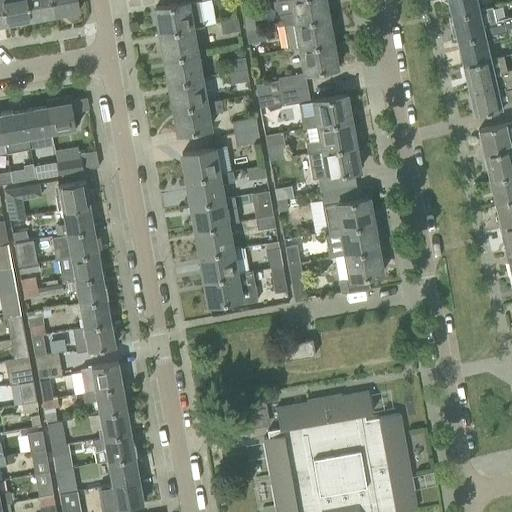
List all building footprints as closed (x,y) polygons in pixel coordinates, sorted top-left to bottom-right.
[(30,19),(26,0),(2,0),(7,24),(30,19)] [(51,0),(26,0),(30,19),(54,15),(51,0)] [(76,0),(51,0),(54,15),(79,11),(76,0)] [(200,1),(204,0),(185,0),(186,2),(155,7),(160,33),(192,27),(204,25),(200,1)] [(291,0),(294,11),(276,14),(278,26),(284,24),(328,17),(324,0),(291,0)] [(447,0),(452,16),(479,10),(477,0),(447,0)] [(484,28),(479,10),(452,16),(457,40),(505,29),(511,27),(511,15),(502,18),(502,21),(489,24),(490,27),(484,28)] [(328,17),(284,24),(289,49),(301,47),(332,41),(328,17)] [(238,19),(220,21),(222,33),(240,31),(238,19)] [(196,52),(192,27),(160,33),(164,58),(196,52)] [(248,43),(266,40),(264,28),(246,31),(248,43)] [(507,38),(505,29),(457,40),(463,65),(491,58),(486,40),(493,38),(493,41),(507,38)] [(337,67),(332,41),(301,47),(306,73),(337,67)] [(201,77),(196,52),(164,58),(169,83),(201,77)] [(511,69),(507,71),(503,56),(491,58),(463,65),(469,89),(511,79),(511,69)] [(244,57),(227,60),(229,72),(246,69),(244,57)] [(248,80),(246,69),(229,72),(231,83),(248,80)] [(205,102),(201,77),(169,83),(173,108),(205,102)] [(511,105),(511,94),(511,89),(511,88),(511,79),(469,89),(474,114),(511,105)] [(256,83),(258,95),(280,92),(277,80),(256,83)] [(282,103),(280,92),(258,95),(260,107),(282,103)] [(346,94),(326,98),(299,102),(303,128),(319,125),(350,120),(346,94)] [(47,106),(46,106),(51,132),(75,128),(69,95),(45,100),(47,106)] [(210,128),(207,112),(213,111),(214,112),(227,110),(225,100),(221,101),(221,99),(205,102),(173,108),(178,133),(210,128)] [(51,132),(46,106),(23,110),(28,136),(51,132)] [(28,136),(23,110),(0,114),(0,116),(7,153),(30,148),(28,136)] [(232,122),(234,134),(257,129),(255,118),(232,122)] [(355,145),(350,120),(319,125),(321,141),(306,143),(308,153),(355,145)] [(511,121),(478,130),(484,155),(511,148),(511,121)] [(259,141),(257,129),(234,134),(236,145),(259,141)] [(283,132),(265,135),(266,147),(285,144),(283,132)] [(359,170),(355,145),(308,153),(307,153),(312,179),(318,178),(320,192),(356,185),(353,171),(359,170)] [(214,147),(201,149),(182,153),(186,179),(218,173),(214,147)] [(511,148),(484,155),(490,179),(511,173),(511,148)] [(81,158),(57,162),(59,174),(83,170),(81,158)] [(33,166),(33,163),(23,165),(26,179),(35,178),(33,166)] [(50,175),(48,163),(33,166),(35,178),(50,175)] [(266,177),(264,165),(247,168),(249,180),(266,177)] [(0,184),(12,182),(10,171),(0,172),(0,184)] [(223,198),(220,183),(234,181),(232,171),(218,173),(186,179),(191,204),(223,198)] [(511,173),(490,179),(495,203),(511,199),(511,173)] [(87,191),(85,180),(59,185),(64,209),(89,204),(89,203),(94,202),(92,190),(87,191)] [(373,223),(368,197),(358,199),(356,185),(320,192),(322,200),(322,202),(328,230),(341,227),(341,229),(373,223)] [(26,186),(5,190),(10,219),(25,216),(22,199),(28,198),(26,186)] [(223,198),(191,204),(195,229),(227,223),(225,209),(236,207),(234,196),(223,198)] [(285,198),(276,200),(278,211),(287,209),(285,198)] [(511,199),(495,203),(501,228),(511,225),(511,199)] [(253,206),(255,218),(273,215),(271,203),(253,206)] [(94,228),(89,204),(64,209),(66,224),(56,225),(57,234),(68,232),(94,228)] [(275,226),(273,215),(255,218),(258,230),(275,226)] [(232,248),(227,223),(195,229),(200,254),(232,248)] [(377,248),(373,223),(341,229),(344,242),(328,245),(330,256),(346,253),(377,248)] [(511,225),(501,228),(507,252),(511,250),(511,225)] [(68,234),(51,237),(55,259),(72,256),(98,251),(95,237),(94,228),(68,232),(68,234)] [(29,239),(27,230),(12,233),(14,242),(29,239)] [(0,268),(12,267),(8,243),(0,244),(0,268)] [(285,247),(288,264),(300,262),(296,244),(285,247)] [(28,245),(15,247),(19,265),(32,263),(28,245)] [(236,273),(233,258),(243,256),(241,246),(232,248),(200,254),(204,279),(236,273)] [(279,248),(272,249),(267,250),(270,267),(282,265),(279,248)] [(382,273),(377,248),(346,253),(350,278),(339,280),(341,293),(370,288),(367,276),(382,273)] [(102,274),(98,251),(72,256),(74,267),(60,270),(62,282),(67,281),(102,274)] [(306,299),(303,279),(300,262),(288,264),(295,301),(306,299)] [(287,291),(283,271),(282,265),(270,267),(275,293),(287,291)] [(0,268),(0,293),(16,290),(14,281),(12,267),(0,268)] [(257,300),(254,280),(252,271),(236,274),(236,273),(204,279),(209,305),(240,299),(240,303),(257,300)] [(106,298),(102,274),(67,281),(69,290),(78,289),(80,303),(106,298)] [(21,279),(23,289),(37,286),(35,277),(21,279)] [(38,296),(37,288),(37,286),(23,289),(24,299),(38,296)] [(20,314),(16,290),(0,293),(0,304),(2,317),(6,316),(20,314)] [(110,321),(106,298),(80,303),(84,326),(110,321)] [(50,308),(39,310),(26,312),(31,336),(42,334),(45,334),(43,318),(51,316),(50,308)] [(25,337),(20,314),(6,316),(10,340),(25,337)] [(115,345),(110,321),(84,326),(72,328),(76,352),(89,350),(115,345)] [(46,354),(42,334),(31,336),(36,368),(60,364),(58,351),(46,354)] [(30,369),(25,337),(10,340),(14,359),(5,361),(8,373),(30,369)] [(315,355),(312,339),(285,344),(288,359),(315,355)] [(117,361),(98,365),(80,368),(85,392),(96,390),(122,386),(117,361)] [(53,398),(53,397),(49,378),(62,375),(60,364),(36,368),(42,400),(53,398)] [(36,401),(30,369),(8,373),(10,385),(18,384),(22,404),(36,401)] [(126,409),(122,386),(96,390),(85,392),(83,393),(85,402),(98,400),(100,414),(126,409)] [(398,511),(416,509),(399,413),(365,419),(364,413),(372,411),(368,391),(339,396),(340,401),(310,406),(309,401),(276,408),(279,428),(267,430),(268,437),(263,438),(276,511),(398,511)] [(57,397),(53,397),(53,398),(42,400),(46,423),(57,421),(54,408),(59,407),(57,397)] [(38,411),(36,401),(22,404),(24,413),(38,411)] [(130,432),(126,409),(100,414),(104,437),(130,432)] [(243,414),(246,429),(261,426),(259,411),(243,414)] [(41,430),(27,433),(30,450),(45,448),(41,430)] [(134,456),(130,432),(104,437),(95,439),(92,439),(94,451),(106,449),(108,460),(134,456)] [(65,444),(64,435),(49,437),(51,447),(65,444)] [(65,444),(51,447),(55,470),(72,467),(68,443),(65,444)] [(32,462),(47,459),(45,448),(30,450),(32,462)] [(139,479),(134,456),(108,460),(112,484),(139,479)] [(143,503),(139,479),(112,484),(99,486),(103,510),(117,508),(123,507),(138,504),(143,503)] [(75,481),(58,484),(59,493),(77,490),(75,481)] [(54,495),(51,483),(37,485),(39,497),(54,495)] [(78,490),(77,490),(59,493),(62,508),(81,505),(78,490)] [(9,491),(0,492),(0,504),(11,502),(9,491)] [(56,511),(54,495),(39,497),(41,511),(56,511)]
